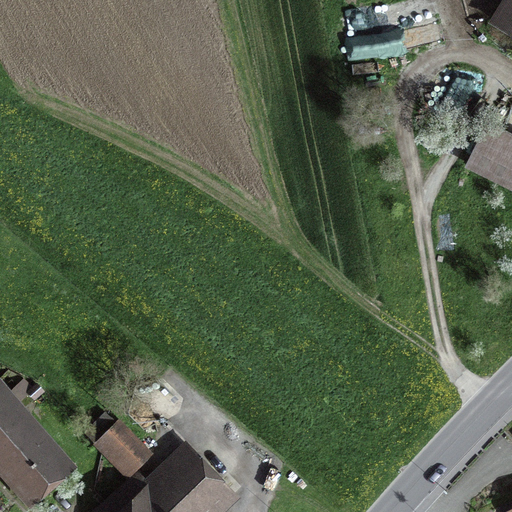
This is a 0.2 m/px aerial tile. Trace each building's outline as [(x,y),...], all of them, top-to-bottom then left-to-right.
[(511,33),(511,0),(503,0),(491,21),(511,33)] [(511,142),(488,130),(469,169),(511,190),(511,142)] [(0,466),(29,499),(63,468),(20,419),(24,416),(3,390),(0,393),(0,466)] [(86,433),(126,473),(148,451),(118,421),(114,425),(104,415),(86,433)] [(211,511),(230,494),(185,448),(145,485),(134,473),(92,511),(211,511)]
